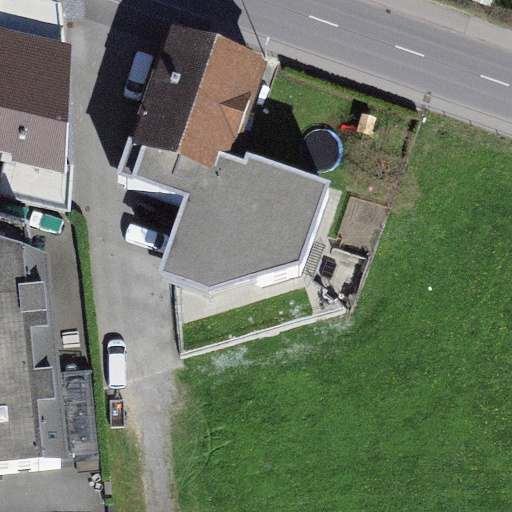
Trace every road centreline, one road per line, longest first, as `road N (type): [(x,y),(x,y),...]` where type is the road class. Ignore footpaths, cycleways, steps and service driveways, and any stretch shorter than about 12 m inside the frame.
road 1 (track): [(89,0),(85,161),(149,511)]
road 2 (primary): [(511,88),(257,0)]
